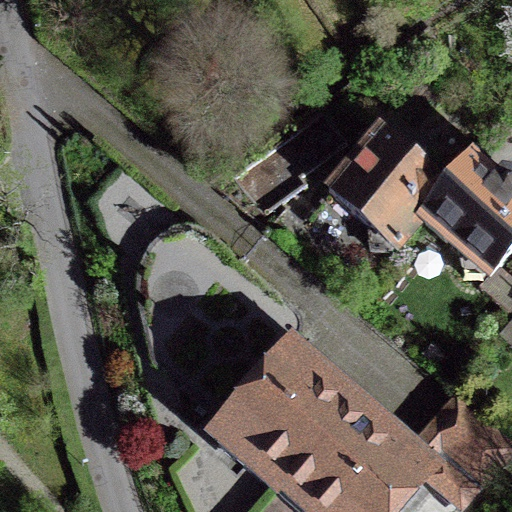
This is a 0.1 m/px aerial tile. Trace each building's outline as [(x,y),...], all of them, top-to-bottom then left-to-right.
[(421,223),(447,194),(425,175),(429,170),(425,156),(410,153),(405,159),(379,136),(328,195),(373,233),(370,236),(373,253),(390,253),(393,250),(396,253),(421,223)] [(511,182),(503,181),(499,186),(474,162),(447,194),(421,223),(466,260),(462,264),(465,281),(482,280),(485,277),(490,281),(498,271),(511,254),(511,182)] [(303,227),(319,208),(300,192),(284,211),(303,227)] [(511,310),(511,282),(498,271),(490,281),(482,291),(509,314),(511,310)] [(511,349),(511,324),(500,339),(511,349)] [(511,450),(457,403),(413,454),(393,437),(388,443),(292,361),(219,446),(272,492),(284,478),(323,511),(389,511),(421,475),(461,510),(511,450)]
